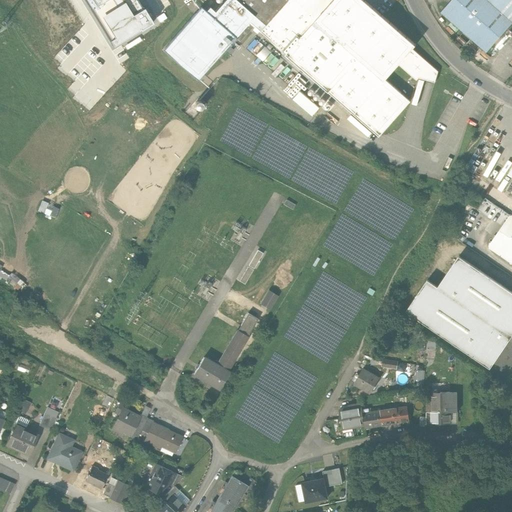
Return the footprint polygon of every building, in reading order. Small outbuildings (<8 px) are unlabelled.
[(208,0),(165,50),(200,80),(252,22),(381,136),(411,102),(387,81),(401,66),(414,51),(417,48),(383,17),(363,0),(208,0)] [(511,24),(511,0),(453,0),(441,15),(486,54),(511,24)] [(265,46),(257,54),(264,60),(271,51),(265,46)] [(438,71),(414,51),(401,66),(414,79),(434,84),(437,75),(438,71)] [(312,116),(321,107),(302,89),(305,85),(296,76),(284,89),(312,116)] [(511,172),(499,164),(487,183),(511,199),(511,172)] [(298,205),(290,201),(287,207),(295,211),(298,205)] [(511,215),(489,248),(511,264),(511,215)] [(511,335),(511,294),(459,260),(439,290),(428,282),(408,313),(491,368),(511,335)] [(246,267),(237,282),(246,288),(255,272),(246,267)] [(281,297),(268,289),(260,304),(272,312),(281,297)] [(237,308),(231,319),(238,323),(244,312),(237,308)] [(262,324),(247,315),(217,365),(233,374),(262,324)] [(217,365),(204,357),(194,374),(223,391),(233,374),(217,365)] [(409,365),(382,361),(380,373),(407,377),(409,365)] [(379,381),(361,371),(354,383),(372,393),(379,381)] [(458,394),(430,394),(431,425),(454,425),(454,412),(458,412),(458,394)] [(29,403),(22,400),(17,411),(24,414),(29,403)] [(141,418),(122,408),(111,428),(124,435),(126,432),(132,435),(132,434),(141,418)] [(381,411),(383,426),(406,423),(405,408),(381,411)] [(57,412),(48,409),(41,425),(50,429),(57,412)] [(363,410),(345,412),(347,430),(365,428),(363,412),(363,410)] [(363,412),(365,428),(383,426),(381,411),(373,412),(372,410),(363,412)] [(142,416),(141,418),(132,434),(139,437),(141,433),(148,419),(142,416)] [(154,423),(148,419),(141,433),(147,436),(154,424),(154,423)] [(181,438),(154,424),(147,436),(144,443),(171,456),(181,438)] [(37,438),(14,427),(5,445),(29,456),(37,438)] [(75,444),(58,436),(47,459),(72,470),(80,452),(73,449),(75,444)] [(174,473),(156,465),(146,486),(163,495),(168,485),(174,473)] [(106,477),(91,470),(83,484),(90,488),(91,486),(99,490),(106,477)] [(322,474),(323,479),(325,487),(341,483),(338,470),(322,474)] [(182,477),(174,473),(168,485),(172,487),(182,477)] [(247,483),(232,474),(220,495),(235,504),(247,483)] [(117,481),(110,478),(102,494),(109,497),(117,481)] [(11,485),(0,479),(0,494),(5,497),(11,485)] [(323,479),(300,485),(305,506),(328,501),(325,487),(323,479)] [(128,487),(117,481),(109,497),(120,503),(128,487)] [(165,500),(169,505),(175,499),(179,494),(175,489),(165,500)] [(230,511),(235,504),(220,495),(210,511),(230,511)] [(177,511),(183,506),(175,499),(169,505),(162,511),(177,511)]
